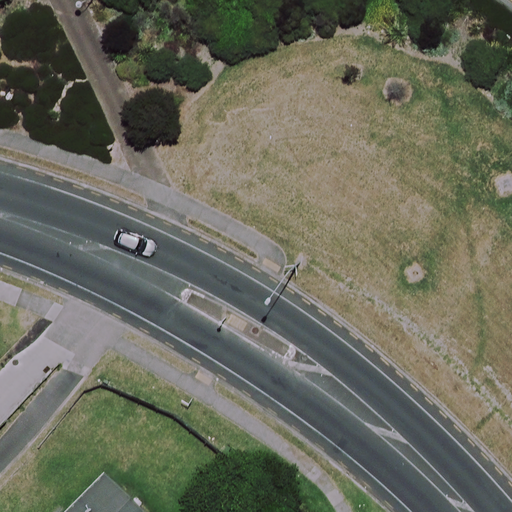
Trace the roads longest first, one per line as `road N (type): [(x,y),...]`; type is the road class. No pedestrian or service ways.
road 1 (tertiary): [(0,214),(139,268),(237,322),(372,421),(465,511)]
road 2 (unknown): [(0,441),(44,376),(139,268)]
